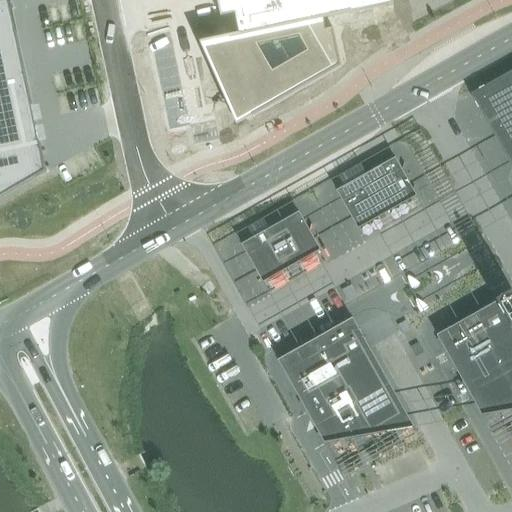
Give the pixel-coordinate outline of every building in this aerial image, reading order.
[(217,0),(220,9),(219,9),(221,17),(234,14),(239,34),(228,36),(228,38),(209,42),(234,86),(239,83),(245,93),(240,96),(252,117),(282,99),(282,100),(341,66),(333,29),(326,30),(324,20),(393,5),(391,0),(217,0)] [(8,1),(0,3),(0,196),(34,177),(34,178),(46,172),(44,165),(43,165),(41,153),(42,153),(40,144),(39,144),(8,1)] [(511,79),(470,102),(511,179),(511,79)] [(371,180),(368,174),(344,187),(347,193),(339,197),(357,229),(415,196),(397,165),(371,180)] [(284,221),(251,239),(255,246),(244,251),(262,282),(318,251),(300,219),(287,227),(284,221)] [(446,337),(440,341),(445,349),(451,345),(469,376),(462,380),(472,397),(478,393),(490,414),(496,413),(511,409),(511,331),(496,303),(444,332),(446,337)] [(412,426),(354,323),(312,346),(310,342),(281,358),(304,399),(300,402),(323,442),(412,426)]
